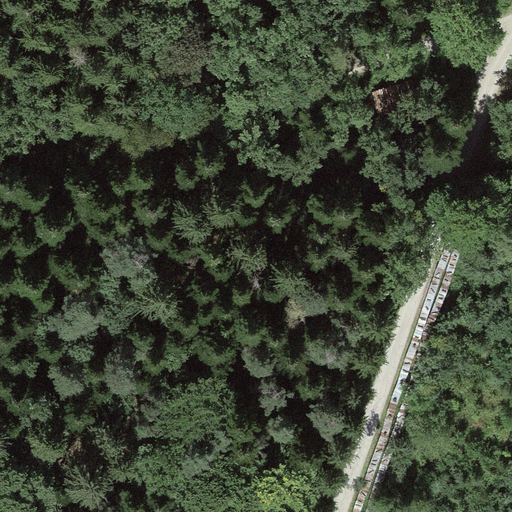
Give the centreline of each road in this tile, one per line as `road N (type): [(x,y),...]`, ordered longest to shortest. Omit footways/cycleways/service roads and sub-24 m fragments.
road 1 (track): [(511,25),(137,124),(0,109)]
road 2 (track): [(341,511),(511,27)]
